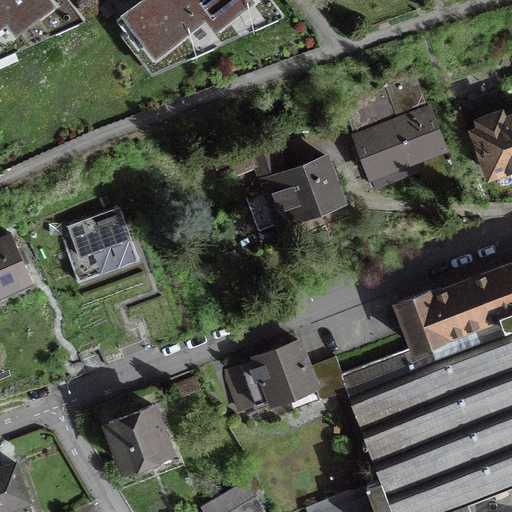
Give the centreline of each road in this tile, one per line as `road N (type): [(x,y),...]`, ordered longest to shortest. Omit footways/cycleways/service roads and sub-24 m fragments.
road 1 (residential): [(483,0),(341,46),(0,179)]
road 2 (residential): [(511,235),(51,406)]
road 3 (residential): [(51,406),(113,511)]
